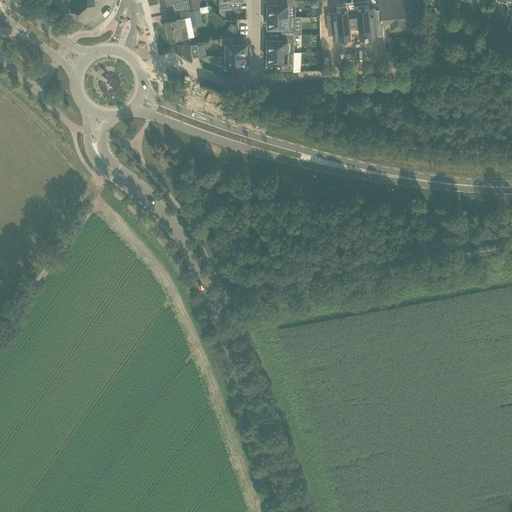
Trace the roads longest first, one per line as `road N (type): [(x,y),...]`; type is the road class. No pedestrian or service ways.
road 1 (tertiary): [(290,511),(214,307),(175,230),(106,169)]
road 2 (track): [(511,250),(214,307)]
road 3 (secondary): [(134,110),(276,157),(334,166)]
road 4 (secondary): [(334,166),(144,96)]
road 5 (secondary): [(334,166),(511,187)]
road 6 (track): [(0,312),(106,169)]
road 7 (residential): [(254,85),(414,74)]
road 8 (track): [(0,89),(97,181)]
